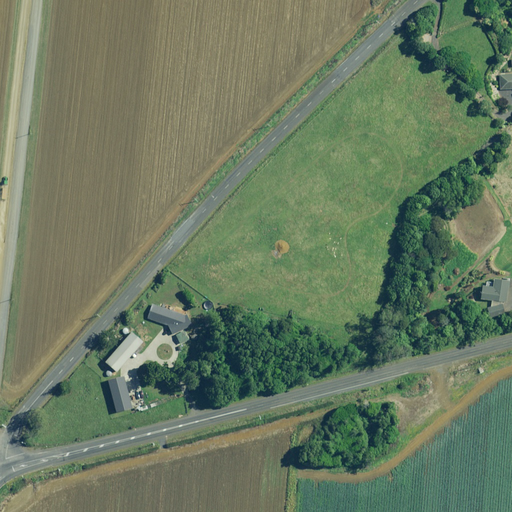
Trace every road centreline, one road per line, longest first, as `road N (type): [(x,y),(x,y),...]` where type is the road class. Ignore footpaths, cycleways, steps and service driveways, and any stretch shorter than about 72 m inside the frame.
road 1 (unclassified): [(417,0),(293,116),(32,404),(10,436),(4,471)]
road 2 (tertiary): [(511,343),(4,471)]
